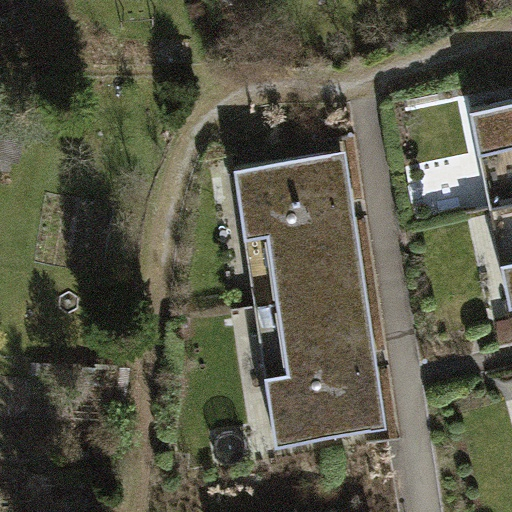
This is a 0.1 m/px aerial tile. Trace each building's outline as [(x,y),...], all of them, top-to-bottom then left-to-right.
[(511,210),(511,117),(445,131),(463,221),(511,210)] [(0,123),(0,148),(24,152),(28,128),(0,123)] [(353,292),(335,156),(237,170),(256,305),(353,292)] [(511,304),(511,210),(463,221),(481,310),(511,304)] [(78,285),(51,286),(52,310),(79,309),(78,285)] [(372,429),(353,292),(256,305),(275,442),(372,429)] [(511,416),(502,419),(511,469),(511,416)]
